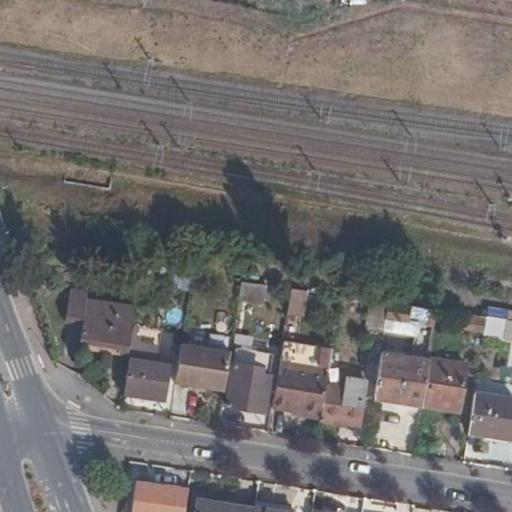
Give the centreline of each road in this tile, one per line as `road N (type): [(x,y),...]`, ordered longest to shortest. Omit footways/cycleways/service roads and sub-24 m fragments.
road 1 (unclassified): [(511,497),(39,428)]
road 2 (primary): [(39,428),(0,309)]
